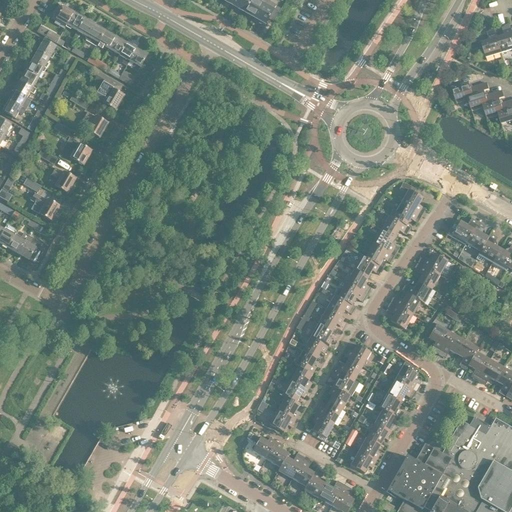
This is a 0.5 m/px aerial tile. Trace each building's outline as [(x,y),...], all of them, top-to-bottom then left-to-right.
[(236,0),(233,6),(243,12),(250,0),(236,0)] [(250,0),(243,12),(254,18),(264,0),(250,0)] [(275,6),(265,0),(264,0),(254,18),(258,21),(257,23),(264,27),(275,6)] [(57,15),(54,19),(66,26),(73,13),(59,5),(54,13),(57,15)] [(73,13),(66,26),(76,32),(84,18),(74,12),(73,13)] [(86,38),(95,24),(84,18),(76,32),(86,38)] [(95,24),(86,38),(85,41),(95,47),(97,44),(104,31),(105,30),(95,24)] [(501,53),(511,50),(511,33),(511,28),(509,25),(501,28),(503,35),(496,38),(501,53)] [(501,53),(496,38),(494,30),(486,32),(488,40),(481,42),(485,58),(499,54),(501,60),(499,61),(499,62),(500,67),(505,65),(501,53)] [(104,31),(97,44),(107,50),(115,37),(104,31)] [(59,38),(48,32),(45,38),(55,44),(59,38)] [(118,56),(125,43),(115,37),(107,50),(118,56)] [(59,38),(55,44),(61,47),(64,43),(58,40),(59,38)] [(55,48),(43,41),(37,51),(49,58),(51,59),(54,55),(52,54),(55,48)] [(477,42),(469,44),(471,51),(479,48),(477,42)] [(128,62),(136,49),(125,43),(118,56),(128,62)] [(79,51),(73,48),(70,53),(76,56),(79,51)] [(130,68),(137,72),(139,68),(143,62),(146,64),(150,58),(136,49),(128,62),(127,65),(130,68)] [(31,61),(45,69),(48,65),(46,64),(49,58),(37,51),(31,61)] [(97,68),(100,63),(89,57),(86,62),(97,68)] [(68,68),(71,63),(66,60),(63,66),(68,68)] [(25,71),(37,78),(41,73),(42,74),(45,69),(31,61),(25,71)] [(32,88),(37,78),(25,71),(19,81),(32,88)] [(60,71),(57,76),(62,79),(65,73),(60,71)] [(121,75),(118,80),(129,86),(133,78),(122,72),(121,75)] [(117,93),(121,86),(98,73),(93,81),(101,85),(93,99),(102,105),(103,104),(115,111),(123,96),(117,93)] [(62,79),(57,76),(54,82),(58,85),(62,79)] [(12,91),(13,92),(26,99),(29,93),(32,95),(35,90),(32,88),(19,81),(18,80),(12,91)] [(455,100),(466,97),(484,91),(489,90),(487,83),(470,88),(468,83),(451,88),(455,100)] [(47,92),(45,96),(50,99),(56,89),(50,86),(46,92),(47,92)] [(485,96),(484,91),(466,97),(470,108),(482,105),(499,99),(504,98),(502,91),(485,96)] [(8,101),(22,110),(24,105),(22,104),(26,99),(13,92),(8,101)] [(69,101),(85,111),(89,104),(73,95),(69,101)] [(50,99),(45,96),(42,102),(47,105),(50,99)] [(499,99),(482,105),(485,116),(498,113),(511,108),(511,100),(500,104),(499,99)] [(19,114),(22,110),(8,101),(2,112),(1,114),(10,120),(12,117),(14,119),(17,113),(19,114)] [(511,108),(498,113),(501,123),(511,119),(511,108)] [(79,127),(99,139),(107,124),(95,117),(94,119),(86,114),(79,127)] [(38,119),(34,117),(30,122),(31,123),(27,130),(31,132),(38,119)] [(0,133),(4,136),(6,137),(9,133),(7,131),(10,126),(0,120),(0,133)] [(53,129),(67,137),(70,131),(56,123),(53,129)] [(22,137),(18,144),(22,147),(30,134),(20,129),(17,134),(22,137)] [(0,142),(1,141),(5,143),(8,139),(6,137),(4,136),(0,133),(0,142)] [(69,139),(59,157),(69,163),(71,160),(82,167),(91,152),(69,139)] [(18,144),(14,150),(19,153),(22,147),(18,144)] [(37,157),(53,166),(57,160),(40,150),(37,156),(37,157)] [(6,165),(11,167),(14,161),(9,159),(6,165)] [(58,181),(55,187),(66,194),(75,179),(63,172),(62,174),(54,169),(50,176),(58,181)] [(22,185),(37,194),(41,187),(26,179),(22,185)] [(415,190),(410,187),(411,185),(408,183),(407,185),(402,182),(398,190),(402,192),(404,188),(407,190),(413,193),(415,190)] [(7,193),(10,187),(4,184),(1,189),(7,193)] [(11,196),(1,190),(0,191),(0,198),(7,203),(11,196)] [(399,204),(421,216),(425,209),(418,205),(422,198),(407,190),(399,204)] [(34,194),(30,200),(34,203),(31,209),(39,214),(50,221),(59,207),(47,199),(46,201),(38,196),(34,194)] [(417,223),(421,216),(399,204),(395,211),(393,210),(392,210),(391,211),(388,216),(406,226),(410,219),(417,223)] [(19,215),(13,212),(11,217),(10,218),(16,221),(19,215)] [(410,228),(406,226),(388,216),(380,230),(395,239),(399,232),(405,236),(410,228)] [(447,233),(465,244),(477,223),(470,219),(466,225),(456,219),(451,228),(450,228),(447,233)] [(465,244),(478,251),(487,237),(481,234),(484,227),(477,223),(465,244)] [(41,227),(34,224),(32,229),(38,232),(41,227)] [(0,246),(6,249),(14,236),(16,231),(6,225),(3,230),(0,235),(0,246)] [(372,244),(394,256),(398,249),(391,245),(395,239),(380,230),(372,244)] [(484,260),(491,263),(499,249),(492,245),(496,238),(489,234),(487,237),(478,251),(476,255),(477,256),(475,259),(482,263),(484,260)] [(22,235),(20,239),(14,236),(6,249),(12,253),(13,252),(17,254),(24,242),(27,238),(22,235)] [(24,242),(17,254),(28,260),(35,248),(29,245),(32,239),(28,236),(27,238),(24,242)] [(364,257),(379,266),(382,268),(386,261),(389,264),(394,256),(372,244),(364,257)] [(491,263),(505,271),(507,268),(511,257),(511,247),(510,246),(506,253),(499,249),(491,263)] [(438,276),(446,262),(448,258),(446,257),(444,257),(442,260),(432,254),(428,261),(421,257),(417,264),(438,276)] [(378,275),(382,268),(379,266),(364,257),(361,255),(353,270),(367,278),(371,272),(378,275)] [(430,291),(438,276),(417,264),(413,272),(419,276),(416,282),(430,291)] [(353,270),(345,284),(366,296),(370,289),(363,285),(367,278),(353,270)] [(443,285),(450,290),(451,290),(453,284),(445,280),(443,285)] [(422,304),(430,291),(416,282),(412,289),(405,285),(401,292),(405,295),(419,302),(422,304)] [(362,303),(366,296),(345,284),(340,291),(338,290),(337,290),(336,291),(333,295),(337,297),(351,306),(355,299),(362,303)] [(333,295),(326,309),(340,317),(344,311),(350,315),(354,307),(351,306),(337,297),(333,295)] [(394,297),(390,304),(411,316),(419,302),(405,295),(401,301),(394,297)] [(403,330),(411,316),(390,304),(386,311),(393,315),(389,323),(403,330)] [(343,319),(340,317),(326,309),(317,323),(332,331),(336,325),(339,327),(343,319)] [(328,338),(332,331),(317,323),(309,337),(327,347),(332,340),(328,338)] [(449,333),(435,325),(426,340),(433,344),(430,350),(437,354),(449,333)] [(463,341),(449,333),(437,354),(444,358),(448,352),(455,356),(463,341)] [(309,337),(301,351),(316,359),(320,352),(323,354),(327,347),(309,337)] [(291,339),(289,344),(295,347),(297,343),(291,339)] [(458,367),(465,371),(467,368),(475,353),(478,349),(463,341),(455,356),(462,360),(458,367)] [(343,357),(347,360),(361,368),(369,354),(355,345),(351,352),(347,350),(343,357)] [(312,366),(316,359),(301,351),(293,365),(297,367),(311,375),(316,368),(312,366)] [(285,353),(283,358),(288,361),(291,356),(285,353)] [(489,360),(475,353),(467,368),(473,371),(469,377),(477,382),(489,360)] [(385,359),(380,356),(376,362),(381,365),(385,359)] [(343,367),(339,365),(335,372),(353,382),(361,368),(347,360),(343,367)] [(495,383),(503,368),(489,360),(477,382),(484,386),(488,379),(495,383)] [(419,385),(412,381),(416,374),(402,366),(394,380),(415,392),(419,385)] [(297,367),(289,381),(307,392),(311,385),(307,383),(311,375),(297,367)] [(511,373),(503,368),(495,383),(501,387),(498,393),(505,398),(511,386),(511,373)] [(357,384),(353,382),(335,372),(331,379),(335,381),(331,387),(345,395),(349,397),(350,398),(357,384)] [(411,400),(415,392),(394,380),(386,394),(400,402),(404,395),(411,400)] [(303,398),(307,392),(289,381),(281,395),(284,397),(296,403),(299,396),(303,398)] [(349,397),(345,395),(331,387),(327,395),(330,397),(326,403),(341,412),(349,397)] [(396,409),(400,402),(386,394),(377,409),(381,410),(395,419),(399,421),(403,413),(396,409)] [(367,396),(364,401),(372,405),(368,402),(371,398),(367,396)] [(299,405),(296,403),(284,397),(276,411),(294,421),(298,414),(295,412),(299,405)] [(372,405),(364,401),(367,403),(365,407),(370,409),(372,405)] [(319,408),(315,415),(333,425),(341,412),(326,403),(323,410),(319,408)] [(392,425),(395,419),(381,410),(373,424),(391,434),(395,427),(392,425)] [(290,428),(294,421),(276,411),(268,425),(274,428),(283,434),(287,427),(290,428)] [(325,439),(333,425),(315,415),(311,422),(314,424),(310,431),(325,439)] [(362,426),(365,422),(363,421),(365,419),(360,416),(357,421),(356,423),(362,426)] [(511,511),(511,428),(494,419),(489,427),(478,420),(473,418),(469,426),(460,421),(446,444),(441,454),(439,453),(440,450),(439,446),(436,444),(433,443),(429,444),(427,447),(425,445),(424,445),(415,461),(414,461),(407,456),(406,456),(386,491),(402,501),(395,511),(511,511)] [(387,441),(391,434),(373,424),(365,438),(380,446),(384,440),(387,441)] [(251,435),(248,440),(256,444),(259,439),(251,435)] [(349,447),(353,440),(348,437),(344,444),(349,447)] [(251,452),(265,460),(275,442),(268,438),(266,442),(260,438),(259,439),(256,444),(251,452)] [(376,453),(380,446),(365,438),(357,452),(375,462),(379,455),(376,453)] [(279,468),(285,457),(287,454),(280,449),(282,446),(275,442),(265,460),(279,468)] [(375,462),(357,452),(349,466),(364,475),(368,467),(371,469),(375,462)] [(303,458),(296,454),(292,461),(285,457),(279,468),(277,471),(291,479),(303,458)] [(303,458),(291,479),(305,487),(313,473),(306,469),(311,462),(303,458)] [(253,471),(257,474),(261,467),(257,464),(253,471)] [(313,473),(305,487),(303,491),(317,499),(325,485),(319,481),(323,474),(315,469),(313,473)] [(332,489),(325,485),(317,499),(331,507),(343,486),(336,481),(332,489)] [(346,496),(350,490),(343,486),(331,507),(339,511),(346,511),(353,501),(346,496)] [(386,511),(390,511),(393,507),(381,500),(377,507),(386,511)]
